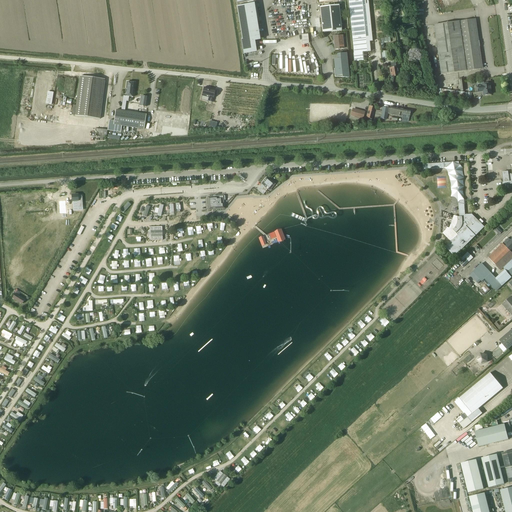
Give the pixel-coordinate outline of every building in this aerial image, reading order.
[(350,0),(356,53),(354,53),(354,62),(355,62),(356,62),(359,61),(360,61),(364,61),(367,61),(366,52),(371,52),(370,42),(372,42),(368,0),(350,0)] [(242,39),(244,53),(256,52),(254,40),(259,39),(255,17),(258,16),(256,9),(254,9),(253,3),(237,6),(242,39)] [(320,7),(322,33),(342,31),(339,5),(320,7)] [(441,75),(466,71),(481,69),(474,20),(434,25),(441,75)] [(300,35),(302,45),(308,43),(306,34),(300,35)] [(344,48),(342,35),(333,36),(335,49),(344,48)] [(348,68),(346,53),(337,54),(337,59),(334,59),(335,69),(348,68)] [(297,67),(298,60),(286,58),(285,64),(286,64),(285,71),(301,73),(302,67),(297,67)] [(399,76),(397,67),(396,67),(395,63),(390,64),(391,68),(390,68),(391,78),(399,76)] [(348,68),(335,69),(334,69),(335,77),(349,78),(348,68)] [(76,117),(101,120),(105,80),(80,77),(76,117)] [(135,83),(127,82),(125,96),(133,97),(135,83)] [(490,83),(482,84),(482,85),(477,86),(477,92),(483,92),(483,96),(491,95),(490,83)] [(216,90),(205,88),(203,96),(210,98),(209,101),(213,102),(216,90)] [(435,94),(464,98),(464,93),(436,89),(435,94)] [(375,108),(369,106),(366,118),(372,119),(375,108)] [(386,120),(387,114),(388,109),(389,108),(382,107),(382,111),(380,119),(386,120)] [(390,109),(389,114),(399,116),(402,117),(401,121),(401,122),(408,122),(408,120),(410,115),(410,114),(411,112),(410,112),(410,111),(390,107),(390,109)] [(363,119),(365,111),(352,108),(350,116),(363,119)] [(122,125),(138,127),(144,128),(146,113),(115,109),(113,125),(108,125),(107,130),(107,131),(120,132),(121,125),(122,125)] [(95,134),(94,137),(106,138),(107,130),(95,128),(95,131),(95,134)] [(455,170),(456,169),(456,174),(461,174),(461,165),(459,165),(459,162),(423,164),(423,170),(455,167),(455,170)] [(502,172),(504,182),(504,183),(503,183),(503,182),(502,182),(503,185),(504,185),(511,184),(511,177),(511,175),(508,175),(508,172),(502,172)] [(275,184),(267,177),(261,184),(265,187),(263,190),(265,192),(267,189),(269,191),(275,184)] [(72,195),(71,195),(72,201),(77,201),(78,207),(78,208),(83,208),(82,195),(78,196),(78,195),(72,195)] [(224,208),(223,196),(208,197),(209,209),(224,208)] [(56,226),(66,203),(56,199),(46,221),(56,226)] [(455,256),(476,236),(484,227),(471,214),(465,215),(464,200),(458,200),(460,217),(458,217),(455,216),(449,231),(447,230),(443,233),(451,242),(446,247),(455,256)] [(127,201),(120,211),(123,213),(130,203),(127,201)] [(42,202),(36,212),(40,214),(45,204),(42,202)] [(70,230),(79,211),(71,207),(62,226),(70,230)] [(28,233),(23,232),(24,228),(20,227),(18,234),(27,237),(28,233)] [(150,231),(147,232),(148,237),(151,237),(151,240),(163,240),(163,227),(150,228),(150,231)] [(60,228),(50,245),(58,250),(68,232),(60,228)] [(276,232),(279,240),(284,238),(281,230),(276,232)] [(511,238),(510,240),(508,238),(488,258),(501,271),(503,268),(505,270),(496,278),(482,264),(473,272),(481,281),(482,282),(485,279),(496,291),(511,277),(511,275),(511,253),(511,252),(511,250),(511,238)] [(30,254),(35,243),(31,241),(26,252),(30,254)] [(99,243),(90,259),(96,263),(105,247),(99,243)] [(468,252),(458,262),(463,267),(469,262),(473,258),(468,252)] [(481,281),(473,272),(470,275),(478,284),(481,281)] [(15,294),(13,298),(22,304),(24,300),(15,294)] [(511,297),(511,296),(502,304),(511,315),(511,297)] [(6,327),(12,330),(15,323),(10,320),(6,327)] [(504,326),(502,323),(499,325),(497,322),(494,324),(499,330),(504,326)] [(3,330),(1,333),(5,335),(4,338),(9,340),(12,333),(3,330)] [(65,330),(61,335),(69,341),(73,335),(65,330)] [(511,330),(499,340),(507,350),(511,345),(511,330)] [(371,333),(367,337),(371,341),(375,336),(371,333)] [(42,341),(47,344),(51,337),(46,334),(42,341)] [(17,337),(14,343),(24,348),(27,341),(17,337)] [(63,352),(67,346),(62,343),(61,345),(56,342),(54,346),(63,352)] [(35,358),(41,352),(38,349),(32,355),(35,358)] [(8,354),(5,360),(13,365),(15,361),(12,359),(13,357),(8,354)] [(481,354),(477,359),(481,364),(487,362),(486,356),(481,354)] [(52,368),(48,365),(46,367),(43,365),(41,368),(48,373),(52,368)] [(0,367),(0,371),(7,376),(9,373),(0,367)] [(334,370),(329,374),(333,378),(337,374),(334,370)] [(460,398),(461,400),(456,404),(466,416),(471,412),(472,413),(468,417),(459,424),(464,429),(483,413),(478,409),(503,388),(490,373),(460,398)] [(299,391),(303,387),(297,381),(293,386),(299,391)] [(27,388),(25,391),(34,397),(36,394),(27,388)] [(17,404),(27,409),(30,403),(24,399),(23,402),(19,400),(17,404)] [(17,411),(15,414),(11,412),(9,415),(19,421),(23,415),(17,411)] [(290,421),(294,417),(290,413),(286,417),(290,421)] [(5,425),(3,424),(1,427),(11,433),(13,430),(10,428),(12,426),(7,423),(5,425)] [(476,431),(479,447),(509,440),(506,424),(476,431)] [(252,430),(257,434),(261,430),(256,425),(252,430)] [(270,430),(276,435),(280,431),(274,426),(270,430)] [(243,439),(247,443),(251,439),(247,434),(243,439)] [(511,450),(502,453),(509,483),(511,482),(511,450)] [(504,484),(497,454),(482,458),(489,488),(504,484)] [(461,464),(468,493),(483,489),(476,460),(461,464)] [(230,479),(220,471),(213,479),(216,482),(215,484),(219,487),(220,485),(223,487),(230,479)] [(173,480),(166,487),(171,492),(178,485),(173,480)] [(210,490),(212,488),(206,481),(204,484),(210,490)] [(7,500),(12,490),(5,487),(3,491),(5,492),(2,498),(7,500)] [(511,511),(511,487),(500,490),(505,511),(511,511)] [(201,498),(205,494),(196,488),(193,492),(201,498)] [(184,495),(192,504),(195,501),(187,493),(184,495)] [(470,497),(473,511),(488,511),(484,494),(470,497)] [(31,497),(29,502),(33,503),(31,509),(35,510),(38,499),(31,497)] [(182,508),(185,505),(178,499),(176,502),(182,508)]
